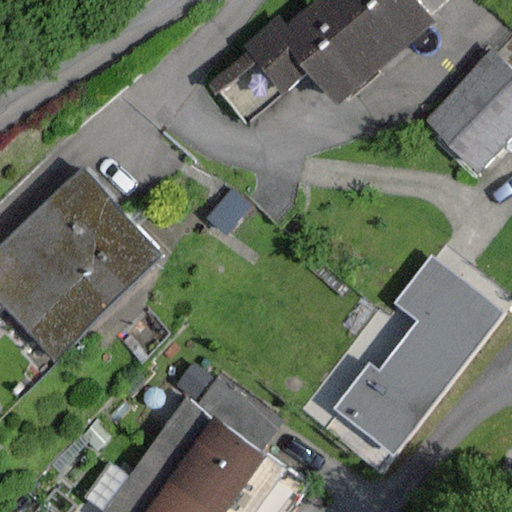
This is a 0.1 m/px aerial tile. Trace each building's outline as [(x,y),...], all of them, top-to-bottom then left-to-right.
[(267,46),(228,78),(261,118),(330,61),(355,90),(447,14),(435,0),(330,0),(301,24),(293,15),(262,40),(267,46)] [(511,50),(507,47),(444,114),(495,162),(511,143),(511,50)] [(94,163),(0,256),(0,283),(71,354),(178,247),(94,163)] [(261,197),(247,187),(225,215),(239,226),(261,197)] [(448,300),(362,411),(408,446),(511,311),(511,300),(499,290),(475,321),(448,300)] [(297,417),(233,372),(213,401),(277,446),(297,417)] [(205,395),(162,457),(239,511),(301,511),(325,480),(277,446),(213,401),(205,395)] [(239,511),(162,457),(122,511),(239,511)]
